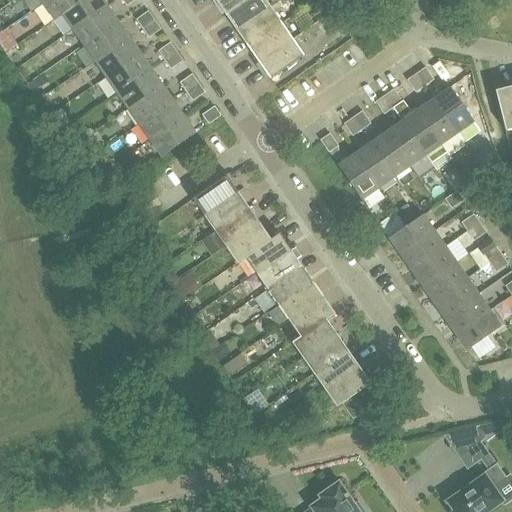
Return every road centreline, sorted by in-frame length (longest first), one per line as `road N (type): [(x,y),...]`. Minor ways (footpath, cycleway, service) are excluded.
road 1 (residential): [(460,405),(428,384),(264,144)]
road 2 (residential): [(362,439),(69,511)]
road 3 (residential): [(264,144),(417,38)]
road 4 (residential): [(259,138),(163,0)]
